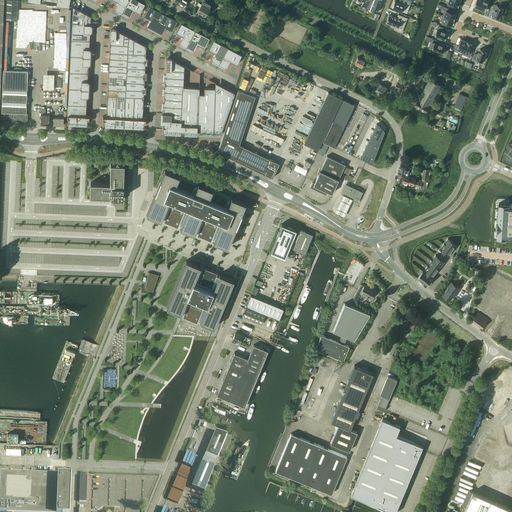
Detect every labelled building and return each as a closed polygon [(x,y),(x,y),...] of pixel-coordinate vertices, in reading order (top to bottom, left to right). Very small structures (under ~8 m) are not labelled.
[(6,0),(6,20),(17,21),(18,0),(12,0),(6,0)] [(128,16),(129,16),(133,10),(139,13),(145,3),(138,0),(114,0),(118,2),(115,8),(116,9),(116,10),(128,16)] [(196,12),(205,17),(210,8),(209,8),(211,4),(203,0),(202,0),(199,0),(198,3),(197,5),(200,7),(196,12)] [(370,0),(369,3),(367,9),(368,9),(374,11),(377,12),(378,8),(379,8),(380,5),(381,0),(373,0),(373,1),(372,0),(370,0)] [(408,7),(409,7),(410,4),(402,0),(401,4),(397,2),(394,1),(392,7),(405,13),(408,7)] [(482,0),(480,9),(485,11),(488,3),(491,5),(492,2),(487,0),(482,0)] [(494,4),(492,8),(495,9),(493,13),(494,13),(493,15),(499,18),(501,15),(503,11),(502,11),(503,8),(494,4)] [(91,16),(73,6),(67,117),(69,117),(69,122),(86,123),(86,118),(89,118),(89,115),(86,115),(87,97),(88,97),(89,80),(87,80),(88,64),(90,65),(90,48),(89,48),(90,32),(91,32),(92,24),(90,24),(91,16)] [(160,33),(162,33),(165,27),(172,30),(177,21),(149,6),(144,16),(150,19),(147,26),(148,26),(148,27),(160,33)] [(444,6),(443,9),(445,10),(443,15),(454,20),(456,14),(449,11),(450,9),(444,6)] [(389,15),(385,23),(391,25),(390,26),(394,28),(395,26),(398,28),(400,23),(405,24),(407,18),(398,14),(396,18),(389,15)] [(443,15),(441,21),(442,21),(441,24),(444,25),(445,22),(452,25),(454,20),(443,15)] [(193,50),(194,50),(197,44),(204,47),(209,38),(181,23),(176,33),(183,36),(179,43),(180,43),(180,44),(192,50),(193,50)] [(439,26),(435,35),(438,37),(437,38),(441,40),(442,38),(445,39),(446,38),(447,38),(448,35),(447,35),(448,33),(445,32),(442,30),(443,27),(439,26)] [(103,119),(104,119),(104,124),(105,124),(105,125),(143,127),(143,126),(143,121),(145,121),(145,118),(142,118),(144,93),(145,93),(145,86),(144,86),(144,79),(145,79),(146,72),(145,72),(145,64),(146,64),(147,57),(145,57),(146,46),(116,30),(116,29),(111,28),(111,29),(111,30),(110,30),(106,116),(103,116),(103,119)] [(456,45),(454,51),(462,54),(467,41),(461,39),(458,47),(456,45)] [(225,67),(226,68),(230,61),(236,64),(241,55),(213,40),(208,50),(215,53),(211,60),(213,60),(212,61),(225,67)] [(467,41),(462,54),(470,57),(472,52),(470,51),(472,44),(471,43),(472,42),(469,41),(468,42),(467,41)] [(433,42),(431,48),(435,50),(435,51),(439,52),(439,51),(444,53),(446,47),(442,46),(443,45),(439,44),(433,42)] [(475,53),(473,57),(476,59),(476,61),(482,63),(484,58),(485,58),(486,54),(485,54),(486,51),(480,49),(479,51),(477,54),(475,53)] [(355,64),(361,67),(364,60),(366,57),(363,56),(361,59),(358,57),(357,58),(355,64)] [(166,59),(165,73),(164,73),(163,80),(165,80),(164,88),(163,88),(163,95),(164,95),(164,102),(162,102),(162,109),(163,109),(163,113),(162,113),(161,123),(162,123),(163,123),(162,126),(164,126),(164,131),(164,132),(180,133),(180,132),(181,130),(184,130),(184,132),(184,133),(196,133),(197,133),(197,131),(200,131),(200,133),(200,134),(220,135),(220,134),(220,132),(221,132),(234,93),(225,88),(225,94),(215,94),(215,88),(204,88),(204,94),(199,94),(199,87),(183,87),(184,66),(172,59),(171,59),(171,58),(167,58),(166,58),(166,59)] [(387,70),(403,77),(405,72),(389,65),(387,70)] [(1,120),(28,121),(28,113),(26,113),(28,71),(3,70),(1,120)] [(393,75),(385,71),(380,82),(387,86),(393,75)] [(423,75),(416,71),(411,79),(418,83),(423,75)] [(415,105),(426,112),(441,85),(430,79),(415,105)] [(376,91),(383,95),(387,88),(380,84),(377,82),(374,88),(377,90),(376,91)] [(303,143),(317,150),(342,99),(328,92),(303,143)] [(467,96),(459,93),(454,106),(461,109),(467,96)] [(343,99),(340,104),(350,109),(352,110),(354,104),(343,99)] [(340,104),(338,110),(349,115),(352,110),(350,109),(340,104)] [(40,124),(49,124),(49,115),(44,115),(44,109),(41,108),(40,124)] [(338,110),(335,115),(346,120),(349,115),(338,110)] [(335,115),(333,120),(344,126),(346,120),(335,115)] [(333,120),(322,142),(333,146),(333,147),(334,147),(344,126),(333,120)] [(377,124),(373,131),(383,135),(384,131),(380,127),(379,125),(377,124)] [(371,136),(370,136),(381,141),(383,135),(373,131),(371,136)] [(370,136),(368,142),(369,142),(378,147),(381,141),(370,136)] [(218,152),(272,177),(279,163),(222,137),(218,152)] [(366,146),(365,147),(376,152),(378,147),(369,142),(368,142),(366,146)] [(365,147),(363,152),(368,155),(374,158),(376,152),(365,147)] [(363,152),(360,158),(362,159),(372,163),(374,158),(368,155),(363,152)] [(309,185),(326,193),(327,191),(331,193),(345,164),(327,156),(320,170),(319,170),(318,174),(314,182),(312,181),(309,185)] [(111,198),(124,199),(125,191),(126,190),(125,188),(125,186),(123,186),(124,164),(119,164),(119,163),(117,161),(116,163),(116,164),(110,163),(110,183),(90,182),(90,187),(89,187),(87,189),(89,190),(90,191),(90,196),(111,197),(111,198)] [(400,165),(398,173),(399,173),(405,175),(404,175),(408,176),(410,168),(411,168),(401,165),(400,165)] [(207,237),(214,239),(213,242),(227,248),(244,206),(246,203),(231,197),(230,200),(211,192),(212,190),(198,184),(197,186),(178,178),(179,176),(165,170),(147,214),(161,220),(162,218),(181,226),(180,228),(188,231),(194,234),(195,232),(202,234),(202,236),(204,235),(205,236),(206,237),(207,237)] [(416,179),(414,185),(421,187),(425,188),(426,181),(422,181),(422,180),(416,179)] [(355,201),(358,202),(362,192),(360,191),(346,184),(341,194),(343,195),(352,200),(355,201)] [(343,195),(334,214),(343,219),(352,200),(343,195)] [(497,237),(502,238),(502,237),(506,237),(506,238),(508,238),(511,238),(511,237),(511,203),(510,204),(510,203),(509,203),(508,204),(504,204),(504,203),(499,203),(499,213),(500,213),(499,217),(498,217),(498,220),(498,223),(499,223),(498,228),(497,228),(497,231),(498,231),(497,236),(497,237)] [(270,252),(284,258),(289,247),(305,254),(313,234),(300,229),(300,231),(281,224),(270,252)] [(440,249),(439,250),(448,256),(451,253),(451,252),(454,248),(454,249),(457,245),(448,238),(445,242),(448,243),(446,245),(444,244),(441,247),(443,249),(442,251),(440,249)] [(423,271),(417,278),(428,286),(433,279),(432,278),(435,275),(434,274),(437,270),(438,271),(439,270),(441,267),(440,267),(442,265),(445,261),(436,255),(433,258),(434,259),(433,261),(432,260),(429,264),(431,265),(430,267),(427,266),(425,269),(427,271),(425,273),(423,271)] [(200,321),(214,327),(234,280),(219,274),(218,276),(212,273),(212,272),(211,272),(211,271),(210,272),(209,272),(208,272),(208,271),(208,270),(207,270),(206,271),(199,268),(200,266),(186,260),(166,308),(181,314),(181,313),(183,314),(200,321)] [(462,267),(460,269),(463,271),(461,274),(468,279),(471,274),(462,267)] [(153,290),(158,275),(154,274),(149,289),(153,290)] [(446,292),(443,296),(450,300),(453,297),(459,288),(451,283),(449,287),(448,286),(444,291),(446,292)] [(360,284),(353,297),(355,302),(361,292),(372,298),(375,291),(376,290),(365,284),(364,285),(364,286),(360,284)] [(255,297),(260,299),(263,292),(258,289),(255,297)] [(246,306),(279,320),(283,308),(260,299),(255,297),(250,295),(246,306)] [(369,314),(344,303),(333,331),(342,335),(339,342),(321,335),(315,349),(343,361),(349,346),(344,344),(347,337),(354,340),(369,314)] [(242,316),(261,324),(265,315),(246,307),(242,316)] [(478,312),(472,321),(482,328),(488,319),(478,312)] [(401,318),(398,324),(411,331),(413,327),(415,327),(416,325),(415,323),(418,319),(413,316),(413,317),(411,315),(408,320),(406,319),(406,320),(401,318)] [(232,339),(240,342),(243,336),(235,333),(232,339)] [(216,395),(244,407),(267,351),(253,345),(247,359),(234,353),(216,395)] [(338,424),(330,443),(349,451),(357,432),(350,429),(373,373),(366,370),(367,368),(362,366),(361,368),(354,365),(331,421),(338,424)] [(397,380),(388,376),(380,394),(390,398),(397,380)] [(489,378),(485,386),(493,389),(502,393),(505,385),(496,382),(489,378)] [(389,399),(381,396),(378,404),(386,407),(389,399)] [(472,457),(489,416),(475,409),(457,451),(472,457)] [(379,428),(352,495),(354,496),(378,506),(389,511),(390,511),(392,511),(393,511),(396,511),(404,494),(424,446),(422,445),(407,439),(397,435),(401,426),(382,419),(379,428)] [(206,454),(217,459),(227,435),(215,430),(206,454)] [(347,456),(291,433),(275,471),(331,494),(347,456)] [(204,493),(215,464),(203,459),(192,488),(204,493)] [(0,476),(0,511),(70,511),(71,476),(0,473),(0,476)] [(511,511),(511,508),(473,491),(467,505),(465,505),(464,504),(463,505),(462,505),(462,506),(461,506),(458,511),(511,511)]
